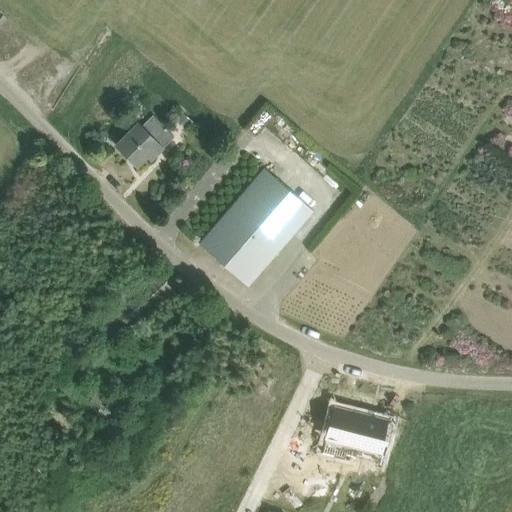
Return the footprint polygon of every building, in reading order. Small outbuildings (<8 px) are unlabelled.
[(193,121),(182,110),(175,118),(186,128),(193,121)] [(174,136),(170,133),(154,116),(143,127),(139,124),(117,144),(137,165),(148,155),(152,159),(174,136)] [(200,244),(227,266),(248,286),(315,211),(267,167),(200,244)] [(156,269),(104,316),(126,340),(177,293),(156,269)] [(99,388),(91,401),(116,416),(124,402),(99,388)] [(391,421),(335,407),(327,436),(328,436),(326,446),(352,453),(354,443),(384,451),(391,421)]
